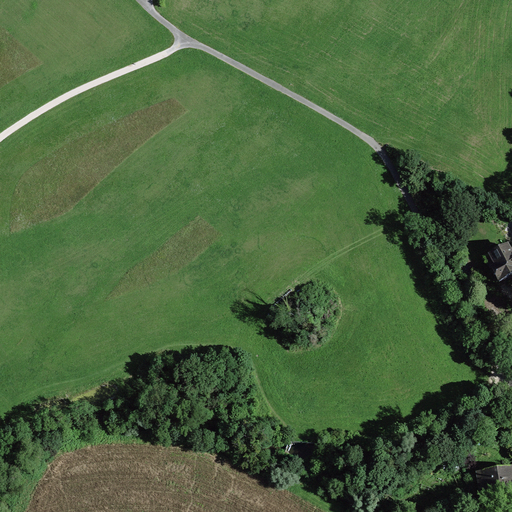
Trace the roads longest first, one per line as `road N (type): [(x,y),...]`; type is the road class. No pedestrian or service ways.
road 1 (track): [(139,0),(188,40),(380,148),(505,378)]
road 2 (track): [(188,40),(71,93),(0,138)]
